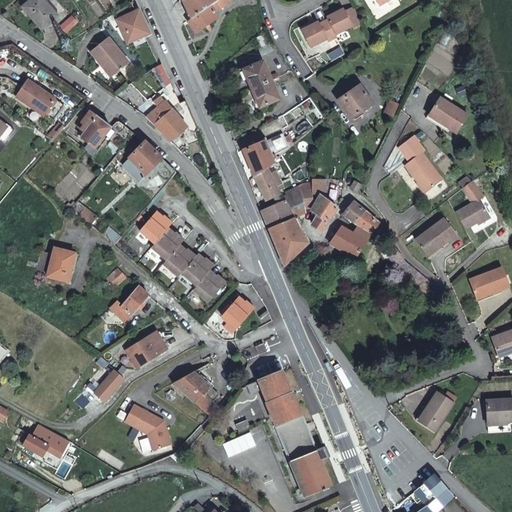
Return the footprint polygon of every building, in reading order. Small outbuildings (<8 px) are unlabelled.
[(32,0),(24,7),(42,28),(57,14),(44,0),(32,0)] [(182,0),(192,18),(217,0),(216,0),(182,0)] [(192,18),(187,21),(195,32),(205,26),(208,31),(211,29),(207,24),(216,18),(213,13),(229,1),(228,0),(217,0),(192,18)] [(361,22),(353,5),(345,9),(343,7),(327,15),(328,17),(335,32),(352,24),(353,26),(361,22)] [(137,10),(117,20),(128,43),(148,33),(137,10)] [(78,18),(72,13),(62,24),(67,29),(78,18)] [(335,32),(328,17),(320,22),(319,20),(302,28),(310,45),(327,37),(328,39),(336,35),(335,32)] [(129,63),(109,37),(91,51),(101,63),(103,61),(114,75),(129,63)] [(259,85),(270,81),(262,60),(242,69),(250,89),(259,85)] [(161,63),(152,69),(158,79),(166,73),(161,63)] [(278,99),(270,81),(259,85),(250,89),(258,108),(278,99)] [(63,108),(27,82),(15,98),(31,110),(32,108),(52,123),(63,108)] [(371,105),(359,85),(337,99),(349,119),(351,117),(352,120),(361,115),(360,112),(371,105)] [(146,117),(170,141),(186,127),(164,100),(163,101),(158,96),(152,102),(156,107),(146,117)] [(460,135),(469,121),(472,116),(444,99),(433,115),(447,124),(446,126),(453,131),(460,135)] [(392,117),(398,105),(390,101),(384,113),(392,117)] [(95,148),(111,127),(89,111),(81,122),(83,124),(81,127),(83,128),(78,134),(77,133),(79,129),(77,128),(73,133),(79,138),(80,136),(95,148)] [(452,133),(453,131),(446,126),(447,124),(433,115),(431,120),(452,133)] [(0,121),(0,126),(6,132),(0,138),(0,143),(4,146),(14,133),(9,129),(0,121)] [(54,141),(62,125),(54,121),(46,137),(54,141)] [(144,140),(134,133),(121,149),(129,157),(122,164),(139,181),(161,157),(144,140)] [(274,164),(272,161),(264,141),(268,139),(269,138),(268,134),(264,136),(265,138),(257,141),(258,143),(255,145),(254,142),(245,146),(246,148),(243,149),(253,177),(267,168),(274,164)] [(268,139),(274,154),(281,151),(274,136),(269,138),(268,139)] [(399,147),(404,154),(410,162),(405,165),(426,193),(443,180),(423,153),(426,151),(419,142),(418,143),(413,137),(399,147)] [(272,161),(276,157),(274,154),(268,139),(264,141),(272,161)] [(273,181),(267,168),(253,177),(266,201),(272,197),(278,194),(275,186),(277,185),(275,180),(273,181)] [(464,187),(472,182),(468,177),(460,182),(464,187)] [(326,179),(312,178),(312,179),(312,183),(311,196),(317,200),(310,214),(315,217),(312,226),(320,232),(321,231),(320,230),(327,222),(325,221),(336,208),(318,193),(325,195),(326,179)] [(352,181),(348,188),(354,193),(358,186),(352,181)] [(483,197),(473,181),(472,182),(464,187),(463,188),(472,203),(455,213),(465,230),(490,216),(480,199),(483,197)] [(310,208),(311,196),(312,183),(303,185),(302,183),(284,191),(284,194),(279,196),(278,194),(272,197),(275,204),(261,211),(268,229),(293,219),(292,217),(304,213),(303,209),(310,208)] [(76,202),(70,209),(77,215),(84,208),(76,202)] [(377,223),(352,203),(343,215),(357,226),(352,233),(340,227),(329,243),(354,258),(367,237),(369,239),(373,234),(370,232),(377,223)] [(84,208),(77,215),(83,220),(89,213),(84,208)] [(168,228),(171,224),(156,211),(140,230),(155,243),(168,228)] [(299,231),(293,219),(268,229),(283,266),(307,243),(299,231)] [(456,236),(443,219),(414,240),(428,260),(443,249),(442,247),(456,236)] [(107,227),(101,234),(113,245),(120,237),(107,227)] [(155,243),(152,247),(167,259),(179,245),(183,241),(168,228),(155,243)] [(404,261),(390,241),(377,250),(386,263),(391,260),(396,266),(404,261)] [(179,245),(167,259),(163,263),(179,276),(182,272),(194,258),(179,245)] [(74,254),(56,247),(47,275),(65,282),(74,254)] [(209,271),(212,267),(198,254),(194,258),(182,272),(197,285),(209,271)] [(491,289),(492,292),(509,285),(501,266),(468,278),(474,295),(491,289)] [(125,277),(119,270),(107,280),(114,287),(125,277)] [(197,285),(194,288),(209,301),(224,284),(209,271),(197,285)] [(417,287),(424,295),(430,290),(422,282),(417,287)] [(120,306),(115,302),(109,308),(124,322),(129,315),(130,315),(139,304),(141,306),(146,299),(145,297),(147,295),(137,287),(120,306)] [(493,295),(492,292),(491,289),(474,295),(477,301),(493,295)] [(229,320),(238,327),(253,309),(238,296),(222,315),(229,320)] [(233,333),(238,327),(229,320),(225,326),(233,333)] [(511,347),(511,328),(491,337),(497,353),(511,347)] [(120,376),(122,373),(125,368),(138,367),(167,348),(157,332),(128,350),(112,357),(107,363),(105,366),(113,370),(120,376)] [(265,351),(261,343),(253,346),(257,355),(265,351)] [(0,365),(9,354),(0,346),(0,365)] [(499,357),(511,351),(511,347),(497,353),(499,357)] [(123,379),(120,376),(113,370),(105,366),(104,365),(96,375),(98,376),(87,389),(95,395),(94,396),(96,398),(94,400),(98,404),(100,401),(102,403),(123,379)] [(192,371),(171,383),(190,400),(208,416),(216,407),(211,402),(201,393),(208,385),(192,371)] [(262,379),(245,386),(248,394),(260,389),(266,402),(265,403),(275,426),(300,415),(293,397),(296,395),(295,393),(291,395),(290,392),(289,392),(280,371),(262,379)] [(208,385),(201,393),(211,402),(217,394),(208,385)] [(454,402),(452,401),(445,396),(436,391),(427,405),(425,404),(416,418),(435,431),(454,402)] [(445,396),(452,401),(456,396),(448,391),(445,396)] [(511,398),(486,400),(488,422),(510,421),(511,420),(511,398)] [(124,422),(134,427),(143,410),(133,405),(124,422)] [(0,410),(0,419),(4,422),(11,412),(3,407),(0,410)] [(134,427),(148,434),(153,450),(171,444),(164,428),(162,424),(164,421),(143,410),(134,427)] [(300,415),(275,426),(273,426),(288,461),(315,450),(308,433),(304,424),(300,415)] [(248,427),(245,420),(235,424),(237,431),(248,427)] [(304,424),(308,433),(314,430),(310,421),(304,424)] [(488,422),(488,432),(510,431),(510,421),(488,422)] [(31,437),(22,431),(16,441),(41,456),(45,450),(59,458),(68,442),(38,425),(31,437)] [(221,443),(227,458),(255,445),(249,431),(221,443)] [(318,459),(327,455),(324,446),(315,450),(288,461),(303,496),(330,485),(318,459)] [(452,496),(433,474),(423,483),(405,496),(411,504),(428,491),(442,506),(452,496)] [(265,494),(251,481),(246,487),(260,500),(265,494)] [(201,502),(193,506),(198,511),(207,511),(209,511),(201,502)]
